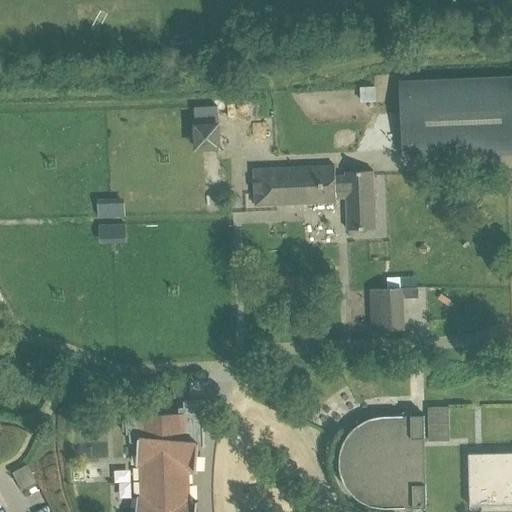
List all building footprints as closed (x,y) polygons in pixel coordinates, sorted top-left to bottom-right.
[(366,79),(351,78),(350,97),(365,97),(366,79)] [(511,79),(400,85),(403,154),(511,149),(511,79)] [(218,106),(196,107),(198,148),(220,147),(218,106)] [(349,230),(376,229),(374,170),(347,171),(347,177),(338,177),(337,166),(256,170),(258,208),(339,204),(338,198),(348,198),(349,230)] [(90,238),(116,237),(115,193),(89,194),(90,238)] [(380,282),(404,281),(404,272),(380,273),(380,282)] [(360,284),(361,329),(397,329),(397,284),(360,284)] [(419,290),(406,290),(406,299),(419,299),(419,290)] [(191,383),(174,384),(174,398),(192,397),(191,383)] [(205,448),(204,400),(202,400),(184,401),(184,408),(180,408),(179,414),(152,415),(152,413),(126,414),(127,435),(130,435),(131,442),(139,443),(137,466),(141,467),(142,484),(189,482),(189,471),(197,472),(199,448),(205,448)] [(429,441),(450,441),(449,407),(428,407),(429,441)] [(362,422),(355,427),(350,431),(346,437),(343,443),(340,450),(339,457),(339,464),(341,471),(343,479),(347,486),(351,493),(357,498),(364,503),(371,506),(379,508),(387,509),(427,508),(425,414),(385,415),(377,416),(369,418),(362,422)] [(511,452),(469,453),(470,506),(511,505),(511,452)] [(105,467),(106,480),(112,480),(112,495),(121,494),(120,466),(105,467)] [(27,467),(13,474),(22,491),(36,483),(27,467)] [(189,482),(142,484),(143,497),(138,496),(136,511),(197,511),(199,502),(190,501),(189,482)]
